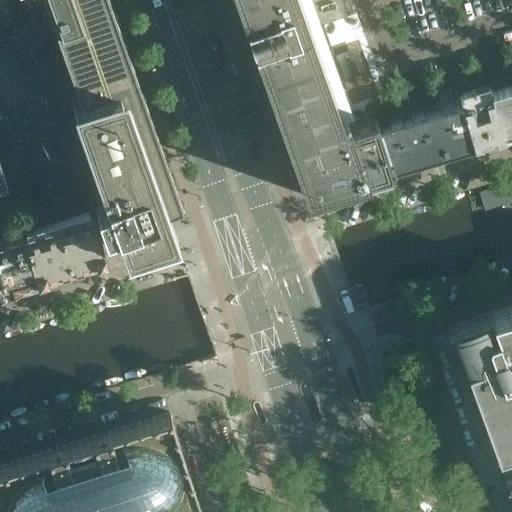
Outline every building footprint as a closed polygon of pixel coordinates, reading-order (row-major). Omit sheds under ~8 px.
[(136,75),(109,0),(44,0),(78,93),(81,101),(123,88),(127,100),(128,99),(129,103),(128,103),(136,127),(138,126),(139,130),(137,130),(146,154),(147,154),(149,157),(147,157),(155,181),(157,181),(158,184),(157,185),(165,208),(167,208),(168,211),(175,208),(182,206),(136,75)] [(352,115),(311,0),(236,0),(306,196),(324,190),(333,187),(347,182),(347,183),(349,182),(349,181),(363,177),(363,178),(368,176),(368,175),(378,172),(378,173),(380,173),(380,172),(392,168),(380,129),(375,116),(349,124),(347,117),(352,115)] [(0,17),(10,15),(7,4),(0,6),(0,17)] [(511,133),(511,83),(507,66),(498,68),(504,88),(491,92),(503,136),(511,133)] [(490,86),(459,95),(462,105),(474,145),(503,136),(491,92),(490,86)] [(155,181),(147,157),(149,157),(147,154),(146,154),(137,130),(139,130),(138,126),(136,127),(128,103),(129,103),(128,99),(127,100),(123,88),(81,101),(73,104),(107,201),(96,205),(105,232),(117,228),(126,253),(177,237),(168,211),(167,208),(165,208),(157,185),(158,184),(157,181),(155,181)] [(474,145),(462,105),(434,113),(446,153),(474,145)] [(446,153),(434,113),(380,129),(392,168),(392,169),(446,153)] [(511,181),(473,194),(479,212),(511,202),(511,181)] [(89,202),(85,190),(50,201),(53,210),(76,203),(77,206),(89,202)] [(53,210),(50,201),(27,208),(29,217),(53,210)] [(16,212),(4,215),(8,227),(19,223),(16,212)] [(107,259),(92,214),(83,217),(84,222),(59,230),(72,270),(97,262),(107,259)] [(72,270),(59,230),(35,238),(33,232),(23,235),(38,281),(48,278),(48,277),(72,270)] [(38,281),(23,235),(4,241),(6,246),(0,247),(0,269),(7,291),(38,281)] [(511,305),(490,312),(489,308),(446,324),(460,364),(465,363),(504,470),(505,470),(511,467),(511,305)] [(202,511),(191,477),(170,412),(0,464),(0,511),(202,511)]
